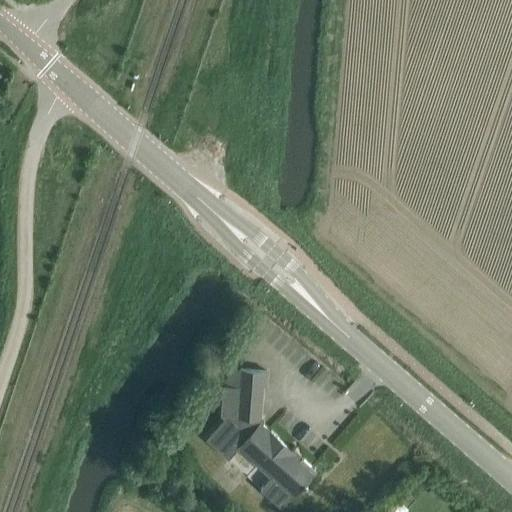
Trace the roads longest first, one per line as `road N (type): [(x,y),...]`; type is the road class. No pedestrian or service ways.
road 1 (tertiary): [(511,479),(66,84)]
road 2 (unclassified): [(0,379),(22,311),(27,172),(44,113),(66,84)]
